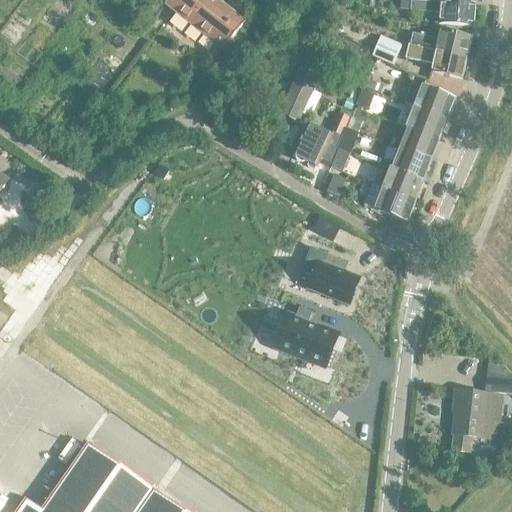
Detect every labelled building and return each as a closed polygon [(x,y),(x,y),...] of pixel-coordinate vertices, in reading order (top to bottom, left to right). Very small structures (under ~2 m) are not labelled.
[(245,22),(215,0),(166,0),(165,2),(165,3),(164,4),(223,50),(245,22)] [(438,24),(472,27),(473,6),(410,1),(409,11),(438,13),(438,24)] [(329,8),(329,9),(316,7),(314,14),(327,17),(327,19),(346,23),(348,12),(329,8)] [(422,50),(465,59),(470,38),(440,32),(438,40),(411,34),(408,45),(422,51),(422,50)] [(399,49),(379,41),(372,57),(393,66),(399,49)] [(422,51),(408,45),(407,45),(404,56),(433,63),(431,73),(461,79),(465,59),(422,50),(422,51)] [(295,80),(280,114),(297,122),(301,113),(311,118),(321,96),(311,92),(313,88),(295,80)] [(367,80),(364,88),(380,94),(383,86),(367,80)] [(411,86),(404,104),(413,108),(446,120),(454,100),(421,87),(420,89),(411,86)] [(373,95),(361,91),(356,107),(368,111),(373,95)] [(413,108),(406,127),(438,140),(446,120),(413,108)] [(222,113),(215,109),(212,115),(218,119),(222,113)] [(315,167),(319,158),(331,164),(336,150),(336,149),(340,137),(348,118),(337,113),(330,132),(331,133),(330,136),(306,125),(292,155),(315,167)] [(362,122),(351,118),(347,129),(358,133),(362,122)] [(438,140),(406,127),(398,148),(430,160),(438,140)] [(341,137),(340,137),(336,149),(336,150),(350,154),(358,135),(344,129),(341,137)] [(384,167),(422,182),(430,160),(398,148),(391,167),(384,166),(384,167)] [(350,154),(336,150),(331,164),(330,168),(342,173),(350,154)] [(422,182),(384,167),(376,187),(414,202),(422,182)] [(326,188),(342,195),(348,180),(333,174),(326,188)] [(364,207),(374,211),(406,223),(414,202),(376,187),(372,186),(364,207)] [(307,290),(348,306),(359,278),(344,272),(348,263),(310,248),(300,272),(312,277),(307,290)] [(324,367),(337,336),(307,325),(312,313),(297,308),(293,319),(286,316),(274,348),(324,367)] [(511,393),(511,380),(486,379),(485,391),(511,393)] [(470,438),(492,440),(493,423),(498,424),(501,396),(454,392),(452,406),(454,406),(451,435),(453,436),(451,452),(468,454),(470,438)] [(183,511),(86,444),(41,509),(24,498),(14,511),(183,511)]
